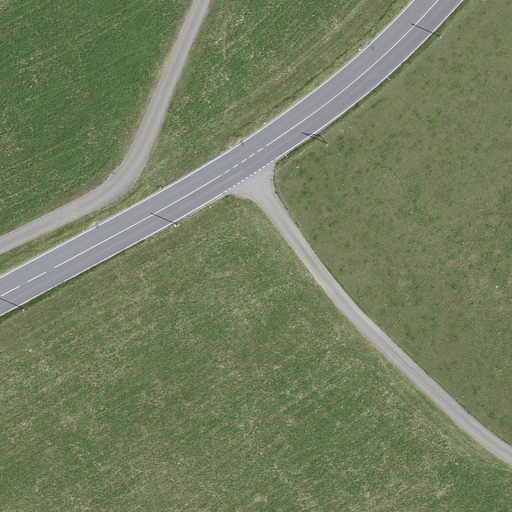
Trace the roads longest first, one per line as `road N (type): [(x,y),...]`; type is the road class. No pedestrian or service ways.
road 1 (secondary): [(441,0),(296,129),(0,297)]
road 2 (track): [(0,244),(91,201),(132,162),(201,0)]
